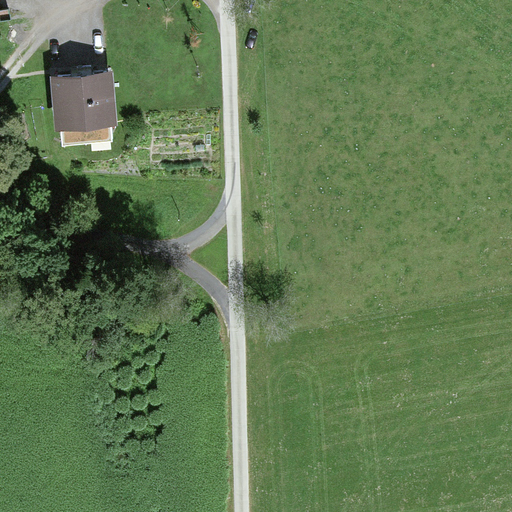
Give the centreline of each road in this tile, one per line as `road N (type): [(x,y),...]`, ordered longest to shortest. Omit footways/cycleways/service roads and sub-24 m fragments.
road 1 (unclassified): [(225,0),(236,511)]
road 2 (track): [(234,266),(0,278)]
